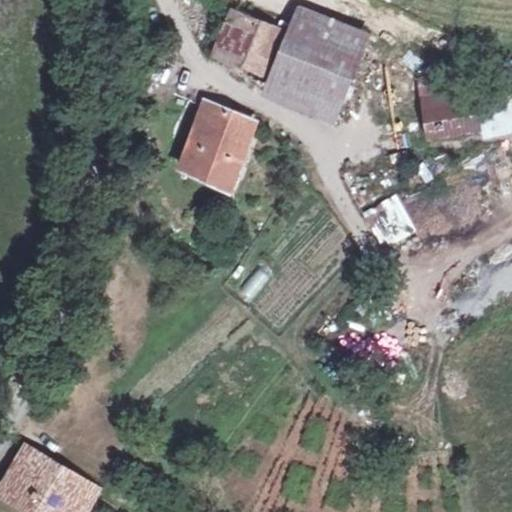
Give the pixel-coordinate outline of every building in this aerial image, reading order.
[(234,0),(214,52),(274,75),(269,89),(341,116),(375,28),(301,0),(292,23),(234,0)] [(511,56),(417,76),(430,139),(490,127),(487,114),(511,109),(511,56)] [(182,175),(235,194),(261,122),(209,103),(182,175)] [(511,138),(471,157),(485,189),(511,177),(511,138)] [(405,175),(411,190),(433,182),(427,166),(405,175)] [(400,190),(371,205),(390,241),(420,226),(400,190)] [(249,301),(270,280),(260,270),(240,291),(249,301)] [(0,490),(0,493),(32,511),(92,511),(109,484),(30,438),(0,490)]
